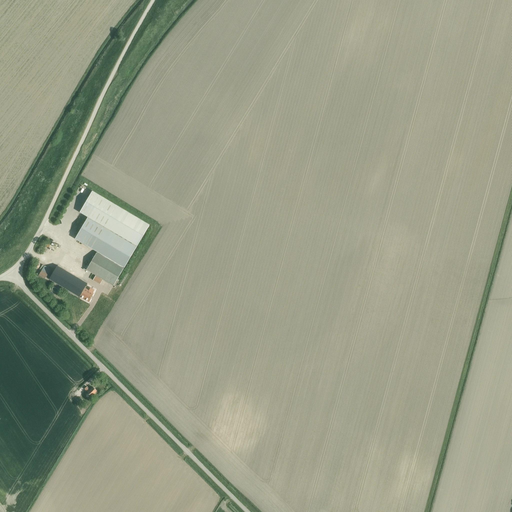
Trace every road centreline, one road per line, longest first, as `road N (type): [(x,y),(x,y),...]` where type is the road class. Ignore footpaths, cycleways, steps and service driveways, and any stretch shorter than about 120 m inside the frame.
road 1 (unclassified): [(247,511),(21,285)]
road 2 (unclassified): [(21,263),(153,0)]
